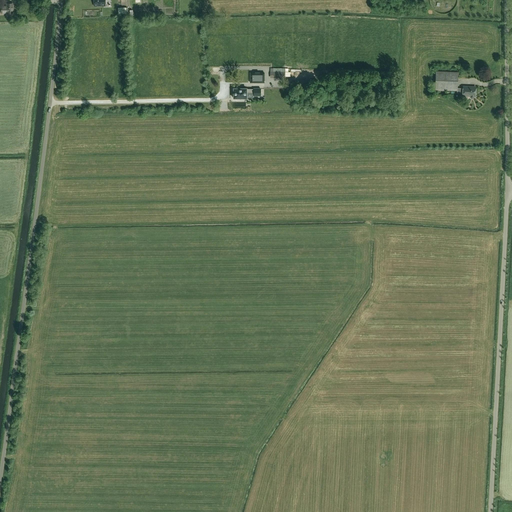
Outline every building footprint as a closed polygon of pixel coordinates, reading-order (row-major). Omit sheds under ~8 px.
[(1,6),(2,14),(7,14),(13,14),(13,6),(10,6),(10,4),(7,4),(7,6),(1,6)] [(458,73),(436,72),(435,90),(457,91),(458,73)] [(264,73),(250,73),(250,83),(264,83),(264,73)] [(474,97),(475,97),(475,87),(463,87),(463,97),(470,97),(470,98),(470,99),(471,99),(473,99),(474,98),(474,97)] [(254,93),(254,89),(247,89),(246,89),(234,89),(233,89),(234,89),(234,98),(233,98),(234,98),(241,98),(241,101),(245,101),(245,98),(246,98),(247,98),(246,98),(246,93),(254,93)]
